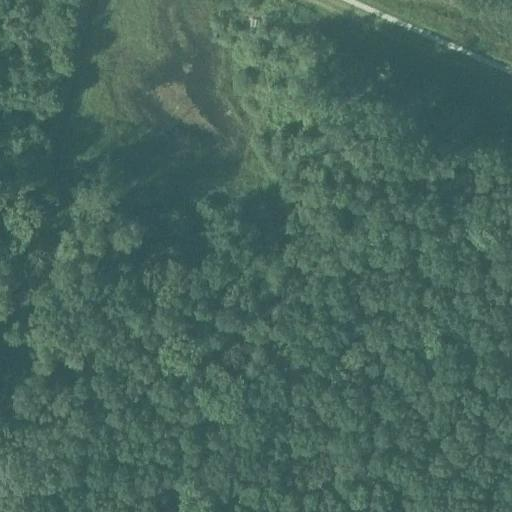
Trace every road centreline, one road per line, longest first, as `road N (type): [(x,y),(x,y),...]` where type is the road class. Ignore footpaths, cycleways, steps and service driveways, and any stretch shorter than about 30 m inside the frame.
road 1 (track): [(110,0),(0,452)]
road 2 (track): [(305,0),(511,90)]
